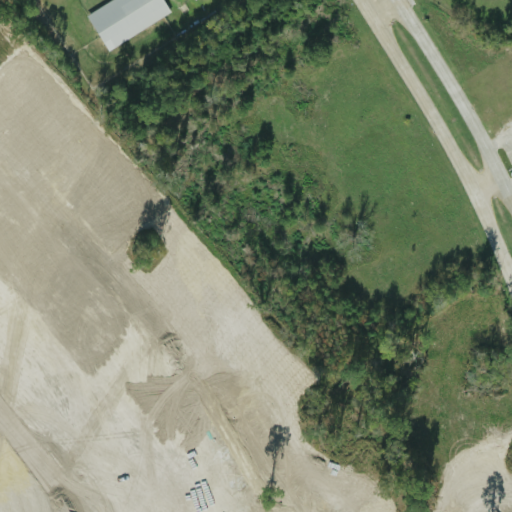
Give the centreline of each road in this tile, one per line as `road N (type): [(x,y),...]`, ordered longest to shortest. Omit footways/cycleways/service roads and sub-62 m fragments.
road 1 (secondary): [(355,0),(470,190),(511,283)]
road 2 (residential): [(427,463),(451,511),(226,430)]
road 3 (secondary): [(511,205),(398,0)]
road 4 (residential): [(511,413),(463,433),(427,463),(511,439)]
